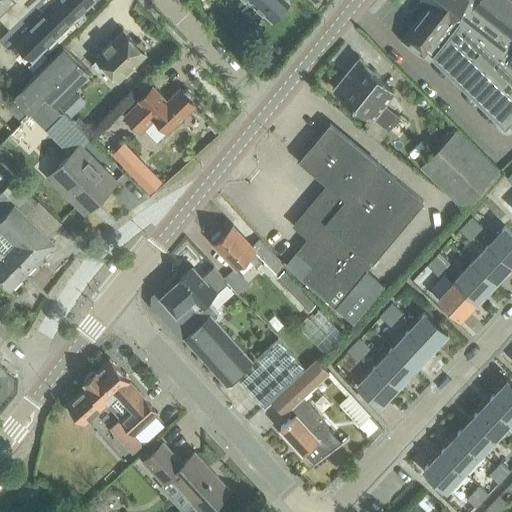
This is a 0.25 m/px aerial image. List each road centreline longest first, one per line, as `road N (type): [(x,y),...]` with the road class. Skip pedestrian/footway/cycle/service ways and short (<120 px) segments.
road 1 (residential): [(308,511),(112,302)]
road 2 (residential): [(334,511),(511,326)]
road 3 (residential): [(190,202),(123,233),(85,272),(47,330),(45,386)]
road 4 (residential): [(260,115),(151,0)]
road 5 (tertiary): [(260,115),(351,0)]
road 6 (tertiary): [(112,302),(190,202)]
